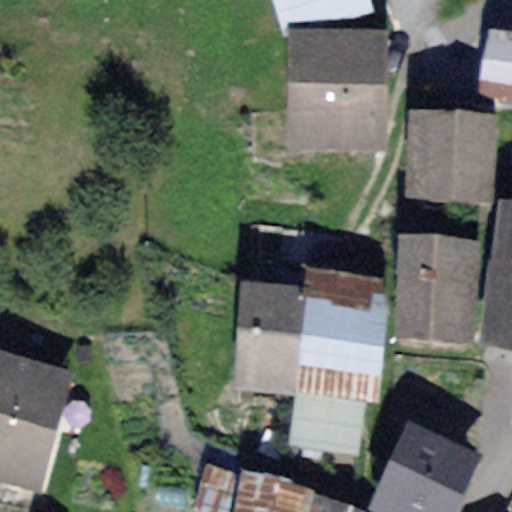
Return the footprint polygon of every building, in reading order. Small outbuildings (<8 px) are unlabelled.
[(373,0),(284,0),(300,43),(379,15),(373,0)] [(511,43),(490,42),(486,119),(511,120),(511,43)] [(387,54),(308,52),(305,160),(385,162),(387,54)] [(508,130),(426,125),(421,211),(503,216),(508,130)] [(487,250),(415,249),(414,351),(486,352),(487,250)] [(278,298),(307,300),(312,264),(281,261),(278,298)] [(315,305),(257,298),(243,406),(287,412),(280,464),(362,475),(371,408),(386,283),(319,275),(315,305)] [(511,293),(502,355),(511,356),(511,293)] [(87,386),(0,358),(0,474),(55,491),(87,386)] [(457,511),(478,458),(417,435),(387,511),(457,511)] [(296,511),(299,500),(254,490),(249,511),(296,511)] [(340,511),(317,501),(313,511),(340,511)]
